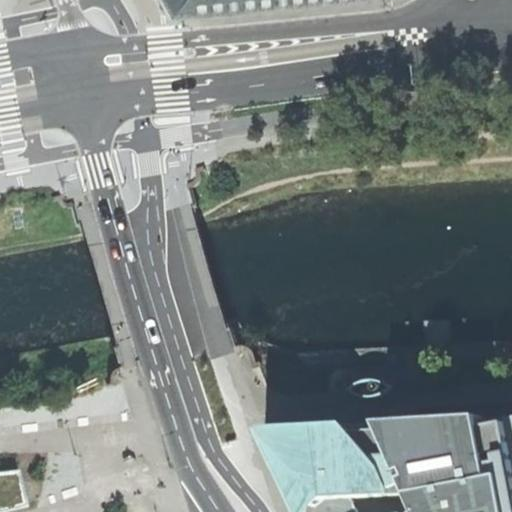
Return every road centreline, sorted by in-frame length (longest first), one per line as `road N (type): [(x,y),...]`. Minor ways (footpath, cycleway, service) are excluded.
road 1 (secondary): [(223,511),(173,419),(106,192),(87,85)]
road 2 (secondary): [(87,85),(426,47)]
